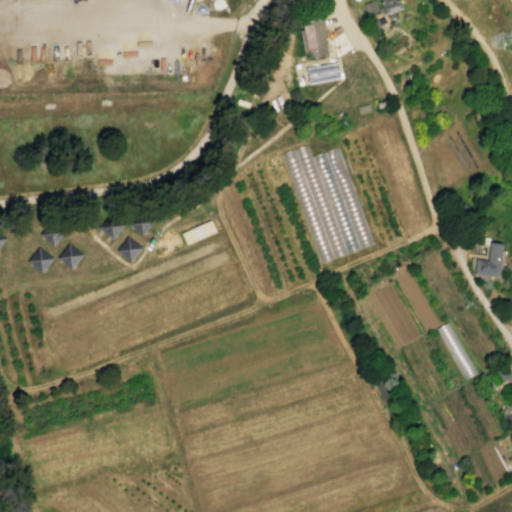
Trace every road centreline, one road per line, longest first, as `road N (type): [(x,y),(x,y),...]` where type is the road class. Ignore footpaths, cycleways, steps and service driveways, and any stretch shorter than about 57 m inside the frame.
road 1 (track): [(436,227),(149,347),(11,391),(11,432),(34,511)]
road 2 (track): [(149,347),(198,511),(432,499)]
road 3 (track): [(337,0),(398,110),(436,227),(511,347)]
road 4 (track): [(265,0),(224,109),(179,168),(134,187),(0,202)]
road 5 (track): [(452,511),(418,483),(311,281)]
road 6 (track): [(253,25),(27,23)]
road 7 (track): [(511,108),(491,58),(441,0)]
road 8 (track): [(260,303),(218,213),(222,183)]
